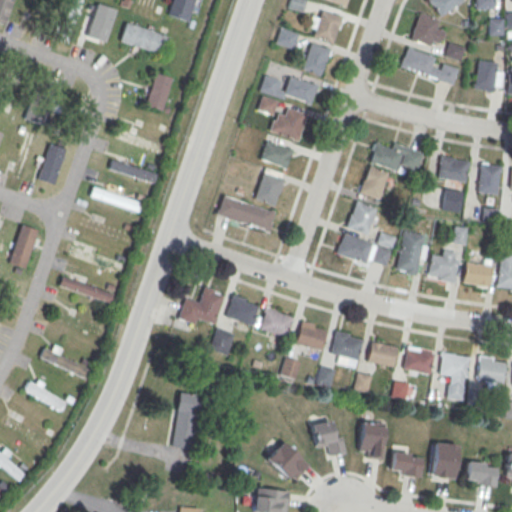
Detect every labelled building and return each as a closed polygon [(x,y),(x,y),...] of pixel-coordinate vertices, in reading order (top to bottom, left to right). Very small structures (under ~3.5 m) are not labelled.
[(79,0),(69,0),(57,40),(66,43),(79,0)] [(155,0),(135,0),(134,3),(153,9),(155,0)] [(170,0),(166,14),(186,20),(192,0),(170,0)] [(288,0),(286,7),(301,12),(305,0),(288,0)] [(426,0),(438,16),(461,0),(426,0)] [(473,0),(492,0),(492,8),(473,9),(473,0)] [(320,10),(311,36),(331,43),(340,16),(320,10)] [(417,12),(408,39),(428,46),(430,40),(437,43),(442,30),(434,28),(437,19),(417,12)] [(487,18),(502,18),(502,35),(487,35),(487,18)] [(159,53),(164,34),(124,22),(118,42),(159,53)] [(279,27),(274,43),(292,49),(297,33),(279,27)] [(447,42),(463,47),(458,61),(442,55),(447,42)] [(309,43),(300,69),(320,76),(329,49),(309,43)] [(406,47),(399,65),(436,78),(435,80),(451,85),(456,68),(441,63),(439,69),(430,66),(433,56),(406,47)] [(476,60),(495,62),(492,90),(473,88),(476,60)] [(159,110),(170,77),(153,72),(143,105),(159,110)] [(262,74),(257,90),(275,96),(280,80),(262,74)] [(0,87),(0,107),(3,109),(17,82),(6,76),(0,87)] [(288,76),(282,94),(308,102),(314,84),(288,76)] [(55,88),(40,82),(26,116),(41,122),(55,88)] [(261,95),(256,110),(271,115),(276,100),(261,95)] [(286,108),(283,115),(276,112),(274,120),(271,119),(267,131),(296,141),(305,114),(286,108)] [(161,145),(116,126),(113,135),(157,154),(161,145)] [(10,174),(19,177),(35,134),(25,131),(10,174)] [(264,141),(258,159),(284,167),(290,149),(264,141)] [(396,164),(415,169),(420,150),(384,141),(382,145),(372,142),(366,162),(394,170),(396,164)] [(36,179),(52,183),(63,147),(47,143),(36,179)] [(466,159),(438,156),(436,178),(464,181),(466,159)] [(106,169),(151,182),(154,172),(109,158),(106,169)] [(479,164),(498,166),(494,194),(476,192),(479,164)] [(367,166),(358,192),(378,199),(387,172),(367,166)] [(261,172),(252,199),(271,205),(280,179),(261,172)] [(138,212),(141,202),(91,185),(87,195),(138,212)] [(457,212),(461,190),(442,187),(438,208),(457,212)] [(222,195),(216,213),(267,230),(273,212),(222,195)] [(354,201),(345,227),(365,234),(374,207),(354,201)] [(36,229),(19,223),(7,262),(24,268),(36,229)] [(451,243),(463,244),(464,226),(452,225),(451,243)] [(402,231),(422,235),(414,275),(403,273),(404,271),(394,269),(402,231)] [(342,233),(335,254),(363,263),(370,243),(342,233)] [(65,253),(117,272),(121,261),(70,242),(65,253)] [(495,287),(499,253),(511,254),(511,291),(509,291),(509,288),(495,287)] [(429,254),(456,260),(452,283),(437,280),(437,277),(426,275),(429,254)] [(464,261),(490,265),(487,286),(460,282),(464,261)] [(109,301),(112,291),(60,276),(57,286),(109,301)] [(176,316),(210,327),(221,292),(200,285),(195,301),(182,297),(176,316)] [(230,293),(223,316),(249,324),(255,304),(243,300),(244,297),(230,293)] [(263,308),(258,328),(283,335),(289,315),(263,308)] [(298,322),(293,342),(318,349),(324,329),(298,322)] [(232,333),(214,326),(206,348),(224,355),(232,333)] [(334,332),(328,352),(354,359),(359,339),(334,332)] [(368,340),(364,360),(390,366),(394,346),(368,340)] [(57,354),(60,348),(51,345),(49,349),(41,346),(37,356),(83,377),(87,368),(57,354)] [(404,347),(400,367),(426,373),(430,353),(404,347)] [(441,350),(437,374),(463,378),(466,357),(453,355),(453,352),(441,350)] [(478,354),(474,378),(500,382),(503,361),(490,359),(490,356),(478,354)] [(277,373),(292,378),(298,361),(283,356),(277,373)] [(318,364),(331,368),(327,383),(314,380),(318,364)] [(355,371),(368,374),(364,390),(351,387),(355,371)] [(21,389),(58,411),(64,400),(28,378),(21,389)] [(392,379),(405,382),(401,398),(388,395),(392,379)] [(178,392),(199,395),(190,449),(170,446),(175,411),(174,411),(178,392)] [(504,400),(511,400),(511,416),(502,416),(504,400)] [(47,437),(6,414),(1,423),(42,445),(47,437)] [(334,419),(308,424),(313,446),(323,444),(325,455),(341,452),(334,419)] [(360,422),(374,423),(374,426),(382,427),(378,460),(365,458),(365,452),(356,451),(360,422)] [(263,457),(290,481),(306,464),(279,440),(263,457)] [(432,442),(455,445),(450,479),(428,476),(432,442)] [(0,445),(0,467),(13,481),(21,474),(6,458),(11,454),(1,444),(0,445)] [(389,451),(406,453),(406,455),(417,457),(415,477),(399,475),(400,470),(387,468),(389,451)] [(505,453),(511,453),(511,476),(502,476),(505,453)] [(464,460),(482,463),(482,465),(493,467),(490,486),(475,485),(476,480),(462,478),(464,460)] [(284,511),(284,488),(252,488),(251,511),(284,511)]
